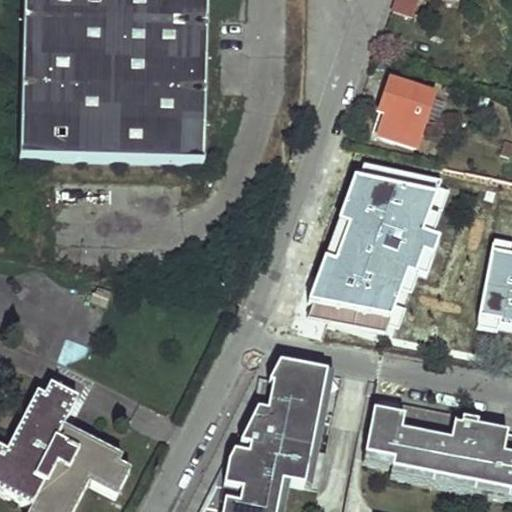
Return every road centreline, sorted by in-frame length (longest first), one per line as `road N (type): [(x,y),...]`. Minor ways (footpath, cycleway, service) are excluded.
road 1 (residential): [(157,511),(247,340),(370,0)]
road 2 (unknown): [(188,452),(63,380),(15,299)]
